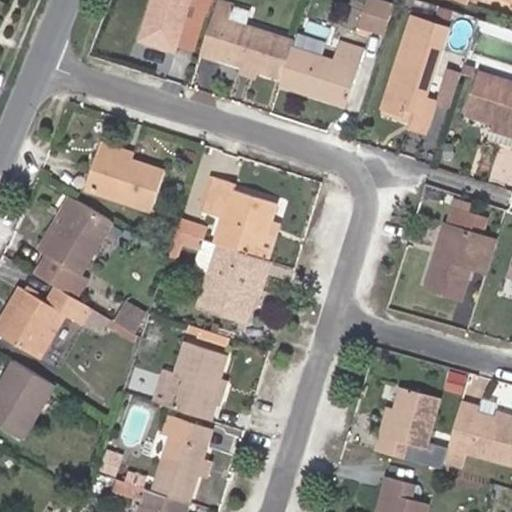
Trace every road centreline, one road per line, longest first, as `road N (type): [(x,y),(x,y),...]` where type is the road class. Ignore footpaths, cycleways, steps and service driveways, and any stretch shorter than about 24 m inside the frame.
road 1 (residential): [(337,318),(372,207),(359,174),(336,159),(44,66)]
road 2 (residential): [(278,511),(337,318)]
road 3 (residential): [(511,369),(337,318)]
